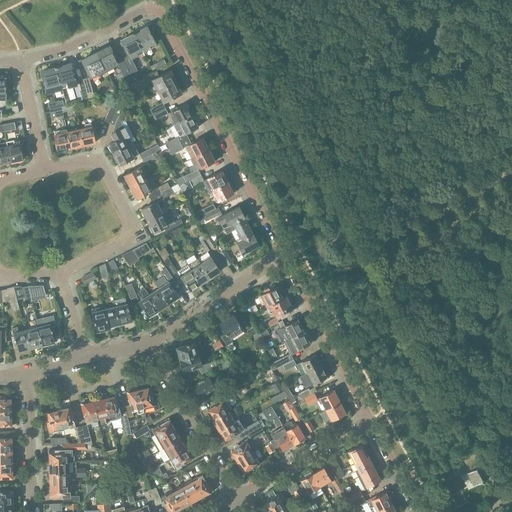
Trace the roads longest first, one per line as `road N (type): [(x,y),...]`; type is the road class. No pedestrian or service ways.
road 1 (residential): [(280,257),(152,10),(21,60)]
road 2 (residential): [(63,276),(138,234),(99,160),(43,170)]
road 3 (residential): [(370,423),(280,257)]
road 4 (residential): [(236,501),(151,343)]
road 5 (residential): [(236,501),(370,423)]
road 6 (residential): [(151,343),(280,257)]
road 7 (residential): [(31,511),(26,376)]
